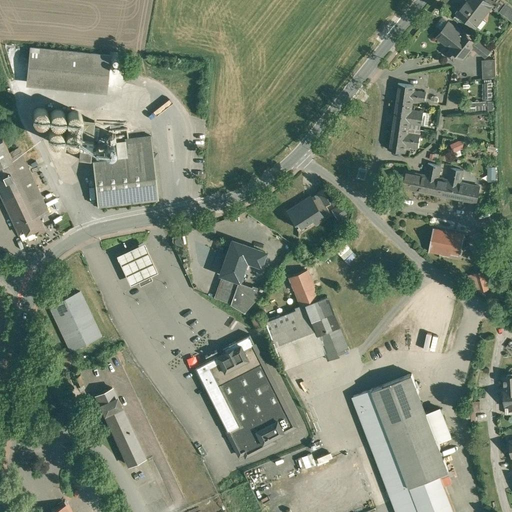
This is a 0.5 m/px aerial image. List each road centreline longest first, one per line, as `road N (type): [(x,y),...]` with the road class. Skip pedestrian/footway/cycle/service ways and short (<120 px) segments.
road 1 (tertiary): [(29,293),(48,261),(75,241),(236,198),(296,156)]
road 2 (unclassified): [(505,326),(296,156)]
road 3 (tertiary): [(296,156),(424,0)]
road 4 (unclassified): [(505,326),(490,405),(507,511)]
road 5 (tertiary): [(0,440),(29,293)]
